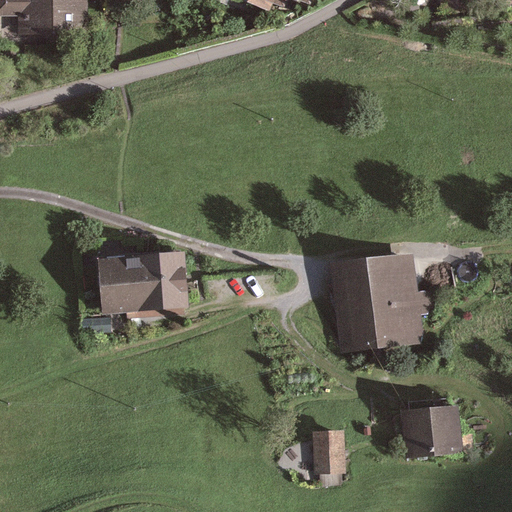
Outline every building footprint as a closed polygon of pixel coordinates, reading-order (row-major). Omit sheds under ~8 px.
[(88,0),(0,0),(0,18),(20,18),(20,42),(88,42),(88,0)] [(230,0),(270,15),(273,7),(284,11),(288,0),(310,9),(313,0),(230,0)] [(467,0),(440,0),(443,16),(469,13),(467,0)] [(103,266),(110,317),(186,307),(179,256),(103,266)] [(411,264),(337,273),(346,351),(421,342),(418,314),(430,313),(428,296),(415,298),(411,264)] [(457,413),(404,418),(408,456),(460,451),(457,413)] [(344,473),(343,437),(315,438),(316,474),(344,473)]
